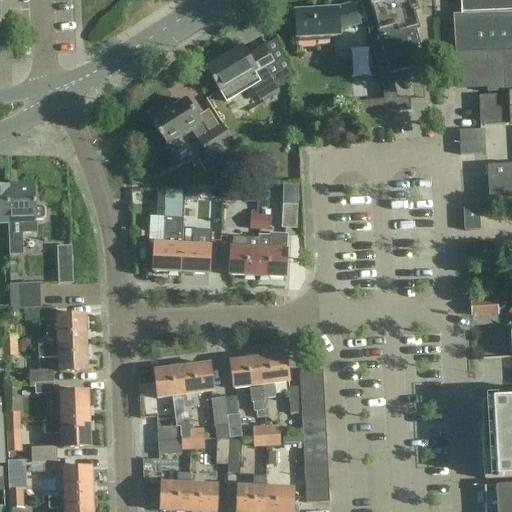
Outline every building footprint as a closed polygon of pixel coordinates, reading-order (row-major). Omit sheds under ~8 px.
[(382,70),(384,92),(385,114),(412,111),(411,99),(398,100),(392,75),(422,66),(417,50),(421,48),(416,32),(420,31),(416,14),(420,13),(415,0),(368,0),(388,68),(382,70)] [(511,0),(460,0),(461,16),(511,14),(511,0)] [(337,11),(295,13),(296,40),(340,38),(339,32),(360,26),(354,5),(337,10),(337,11)] [(477,52),(511,49),(511,14),(461,16),(453,16),(454,53),(477,52)] [(271,76),(279,71),(265,47),(248,57),(243,49),(207,71),(213,82),(212,82),(214,87),(216,86),(226,103),(252,88),(259,101),(279,89),(271,76)] [(504,92),(508,92),(508,94),(511,93),(511,49),(477,52),(454,53),(456,91),(486,90),(486,94),(504,93),(504,92)] [(508,96),(479,97),(480,127),(511,126),(511,93),(508,94),(508,96)] [(387,127),(385,114),(383,101),(357,105),(361,130),(387,127)] [(193,133),(203,149),(194,154),(207,174),(237,154),(229,142),(232,140),(223,126),(208,136),(200,124),(201,124),(186,102),(166,115),(163,112),(154,118),(155,121),(152,123),(160,135),(158,136),(161,140),(163,139),(167,146),(193,129),(195,132),(193,133)] [(459,132),(460,145),(485,143),(484,131),(459,132)] [(460,145),(460,157),(486,155),(485,143),(460,145)] [(511,165),(487,167),(489,199),(511,198),(511,165)] [(299,185),(294,184),(283,184),(283,188),(264,187),(263,204),(298,206),(299,185)] [(35,187),(8,188),(9,224),(8,224),(10,258),(23,258),(22,236),(37,235),(36,221),(43,221),(46,218),(45,210),(42,206),(35,207),(35,187)] [(9,224),(8,188),(0,188),(0,224),(8,224),(9,224)] [(196,188),(186,189),(185,201),(195,201),(196,188)] [(183,247),(184,226),(184,213),(195,214),(195,201),(185,201),(186,189),(176,189),(174,213),(175,213),(175,219),(165,219),(164,246),(154,245),(153,273),(181,274),(183,247)] [(282,230),(288,230),(297,230),(298,207),(283,206),(282,230)] [(476,231),(475,209),(463,210),(464,232),(476,231)] [(195,214),(184,213),(184,226),(193,227),(194,214),(195,214)] [(260,231),(260,217),(261,213),(252,213),(251,217),(250,230),(260,231)] [(260,217),(260,231),(270,231),(270,218),(260,217)] [(192,247),(183,247),(181,274),(210,276),(212,232),(193,231),(192,247)] [(259,237),(258,240),(260,240),(258,278),(286,280),(287,252),(286,252),(287,237),(270,236),(270,237),(259,237)] [(233,239),(233,249),(231,249),(229,277),(258,278),(260,240),(258,240),(233,239)] [(466,266),(491,265),(490,243),(465,245),(466,266)] [(73,281),(74,248),(56,248),(55,281),(73,281)] [(11,286),(11,289),(12,310),(39,309),(38,289),(38,285),(11,286)] [(497,302),(470,304),(471,317),(498,316),(497,302)] [(50,309),(25,310),(26,323),(50,322),(50,309)] [(47,335),(47,346),(87,345),(87,331),(89,331),(88,319),(86,319),(86,316),(57,317),(58,334),(47,335)] [(3,338),(3,348),(17,347),(17,337),(3,338)] [(88,373),(87,345),(47,346),(38,346),(38,360),(59,359),(59,374),(88,373)] [(17,357),(17,347),(3,348),(4,357),(17,357)] [(276,399),(274,386),(290,384),(287,356),(258,360),(264,401),(276,399)] [(264,401),(258,360),(230,364),(234,391),(250,389),(252,404),(253,404),(254,413),(256,413),(257,419),(265,418),(263,401),(264,401)] [(211,365),(182,369),(187,408),(188,408),(198,407),(197,396),(214,394),(211,365)] [(158,430),(158,443),(192,442),(192,432),(191,432),(189,414),(188,408),(187,408),(182,369),(154,373),(158,401),(173,399),(175,416),(176,429),(158,430)] [(30,373),(31,385),(54,384),(53,372),(30,373)] [(300,373),(301,386),(324,385),(324,372),(300,373)] [(35,395),(54,394),(54,384),(35,385),(35,395)] [(324,385),(301,386),(301,398),(325,397),(324,385)] [(299,388),(288,389),(289,414),(300,413),(299,388)] [(61,422),(90,421),(89,393),(79,393),(60,394),(61,422)] [(301,398),(302,410),(325,409),(325,397),(301,398)] [(215,428),(228,426),(227,418),(224,398),(211,400),(215,428)] [(511,400),(481,403),(481,425),(477,426),(478,428),(481,426),(482,450),(511,448),(511,400)] [(325,409),(302,410),(302,422),(326,420),(325,409)] [(6,415),(7,424),(20,424),(19,414),(6,415)] [(227,418),(228,426),(230,439),(242,437),(239,416),(227,418)] [(302,422),(303,434),(326,432),(326,420),(302,422)] [(90,421),(61,422),(43,423),(43,435),(62,435),(62,450),(91,449),(90,421)] [(20,433),(20,424),(7,424),(7,434),(20,433)] [(266,429),(267,438),(280,438),(280,428),(266,429)] [(253,439),(267,438),(266,429),(253,429),(253,439)] [(205,431),(192,432),(192,442),(205,442),(205,431)] [(326,432),(303,434),(304,445),(327,444),(326,432)] [(254,449),(267,448),(267,438),(253,439),(254,449)] [(281,447),(280,438),(267,438),(267,448),(281,447)] [(192,452),(192,442),(158,443),(159,457),(183,456),(183,452),(192,452)] [(205,442),(192,442),(192,452),(205,451),(205,442)] [(216,467),(227,467),(229,467),(230,443),(230,442),(217,442),(216,467)] [(241,444),(230,443),(229,467),(227,467),(226,475),(239,475),(241,444)] [(304,445),(304,457),(327,456),(327,444),(304,445)] [(31,448),(31,461),(57,460),(56,447),(31,448)] [(511,448),(482,450),(483,481),(511,479),(511,448)] [(327,456),(304,457),(305,469),(328,468),(327,456)] [(57,473),(57,460),(31,461),(32,474),(57,473)] [(305,469),(305,481),(329,480),(328,468),(305,469)] [(64,498),(93,497),(92,469),(63,470),(64,498)] [(160,511),(188,511),(190,486),(189,486),(190,475),(178,475),(178,486),(161,485),(160,511)] [(236,511),(264,511),(266,489),(266,479),(254,478),(253,489),(238,488),(236,511)] [(329,480),(305,481),(306,493),(329,492),(329,480)] [(216,511),(218,487),(190,486),(188,511),(216,511)] [(511,511),(511,486),(484,488),(485,511),(511,511)] [(293,511),(294,491),(266,489),(264,511),(293,511)] [(10,501),(23,500),(23,490),(9,491),(10,501)] [(329,492),(306,493),(307,506),(330,504),(329,492)] [(93,511),(93,497),(64,498),(64,511),(93,511)] [(24,510),(23,500),(10,501),(10,510),(24,510)]
